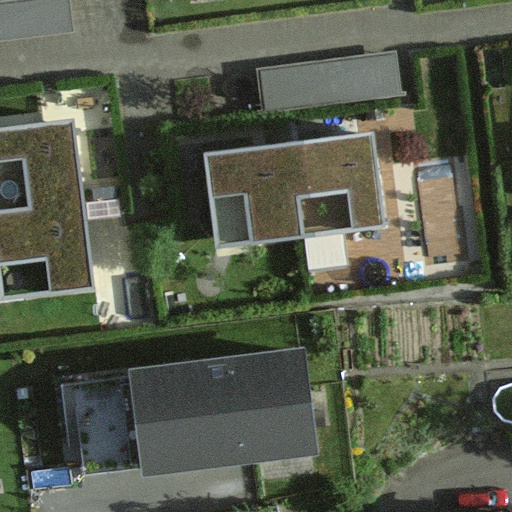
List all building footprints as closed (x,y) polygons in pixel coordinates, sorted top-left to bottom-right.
[(73,0),(0,0),(0,31),(75,27),(73,0)] [(262,99),(406,93),(405,48),(260,54),(262,99)] [(0,218),(86,208),(76,120),(0,129),(0,218)] [(375,143),(291,152),(301,244),(385,235),(375,143)] [(291,152),(208,161),(218,253),(301,244),(291,152)] [(96,296),(86,208),(0,218),(0,226),(9,306),(96,296)] [(130,379),(141,472),(308,453),(297,360),(130,379)] [(511,372),(490,374),(496,442),(511,440),(511,372)]
